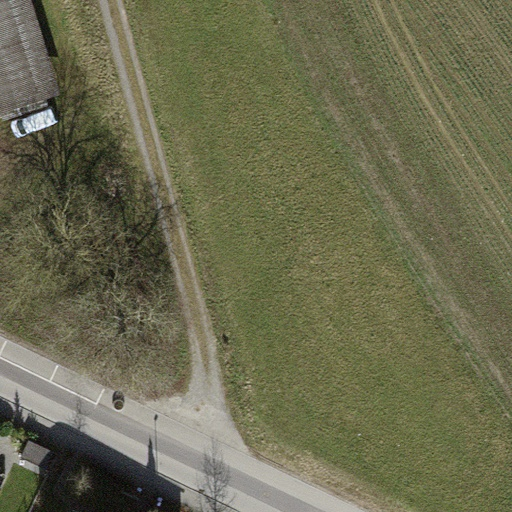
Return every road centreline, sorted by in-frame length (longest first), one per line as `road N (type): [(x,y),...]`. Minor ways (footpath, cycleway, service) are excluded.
road 1 (track): [(113,0),(210,360),(209,466)]
road 2 (residential): [(0,364),(303,511)]
